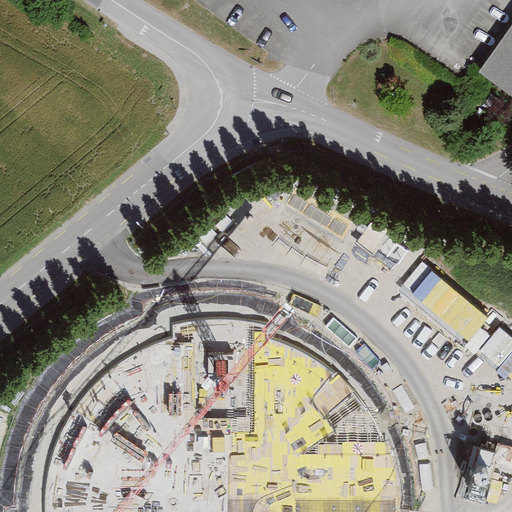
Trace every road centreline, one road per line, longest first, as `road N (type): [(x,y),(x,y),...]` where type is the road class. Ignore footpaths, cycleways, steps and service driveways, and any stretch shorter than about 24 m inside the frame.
road 1 (tertiary): [(221,96),(216,120),(201,137),(0,304)]
road 2 (residential): [(501,197),(292,107),(221,96)]
road 3 (tertiary): [(221,96),(197,56),(112,0)]
